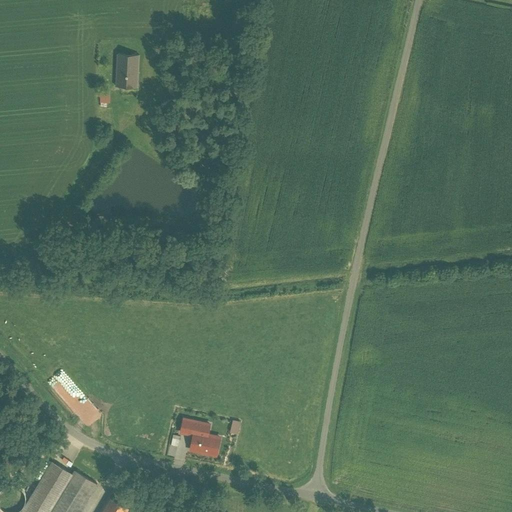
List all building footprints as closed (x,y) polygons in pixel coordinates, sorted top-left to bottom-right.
[(140,55),(118,54),(116,86),(138,87),(140,55)] [(197,421),(184,418),(181,432),(194,434),(197,421)] [(221,437),(200,433),(203,422),(197,421),(194,434),(191,449),(217,454),(221,437)] [(53,461),(22,511),(50,511),(74,474),(53,461)] [(74,474),(50,511),(80,511),(98,483),(76,470),(74,474)] [(20,492),(18,491),(17,491),(15,490),(14,490),(12,490),(9,490),(8,490),(6,491),(4,492),(3,494),(2,496),(1,497),(0,499),(0,500),(0,502),(0,503),(0,505),(1,506),(2,508),(3,510),(5,511),(6,511),(18,511),(19,511),(20,510),(22,509),(23,508),(23,506),(24,504),(24,503),(24,501),(24,499),(23,497),(22,495),(21,493),(20,492)] [(112,497),(102,511),(126,511),(129,507),(112,497)]
